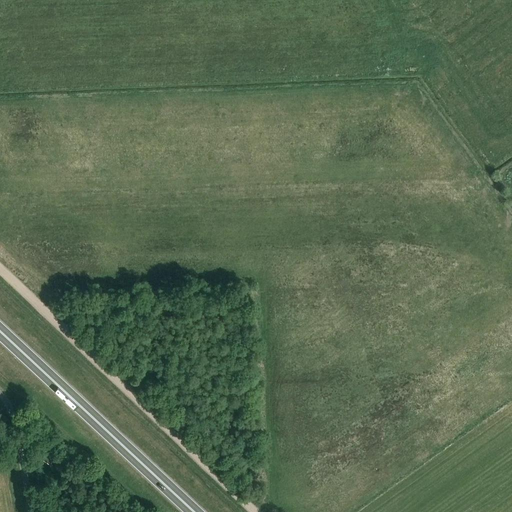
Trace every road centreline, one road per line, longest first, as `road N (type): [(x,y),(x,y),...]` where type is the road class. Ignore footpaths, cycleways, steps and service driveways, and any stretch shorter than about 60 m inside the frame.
road 1 (track): [(0,269),(256,511)]
road 2 (trunk): [(194,511),(0,331)]
